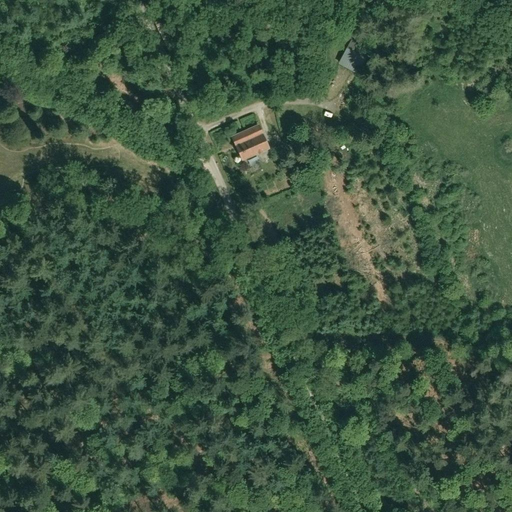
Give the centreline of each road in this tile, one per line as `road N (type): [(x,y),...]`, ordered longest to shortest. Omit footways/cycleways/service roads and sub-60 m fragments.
road 1 (unclassified): [(366,511),(137,0)]
road 2 (track): [(433,511),(306,336)]
